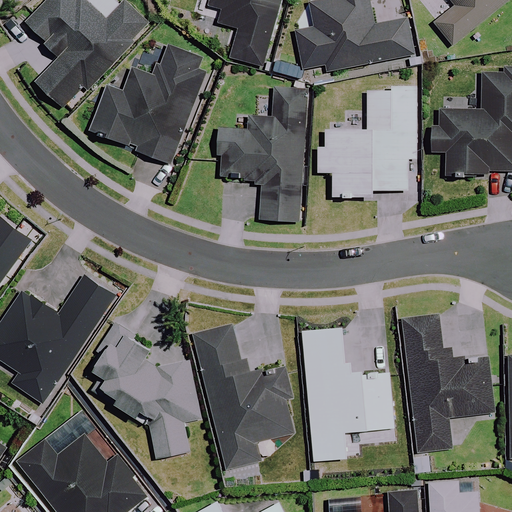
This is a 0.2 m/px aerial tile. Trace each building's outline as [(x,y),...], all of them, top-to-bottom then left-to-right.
[(81,0),(78,3),(75,0),(52,0),(29,24),(64,57),(40,83),(66,108),(85,87),(87,90),(148,26),(125,4),(107,22),(84,0),(81,0)] [(210,0),(210,5),(222,8),(217,26),(236,31),(229,59),(265,69),(283,0),(210,0)] [(375,26),(369,0),(333,0),(312,4),(317,29),(299,33),(306,70),(326,66),(327,72),(414,55),(407,20),(375,26)] [(451,0),(457,7),(436,24),(453,46),(511,0),(451,0)] [(212,65),(169,48),(157,79),(137,71),(128,94),(112,88),(95,132),(174,163),(212,65)] [(511,71),(484,71),(484,111),(443,111),(443,129),(433,129),(433,153),(448,153),(448,177),(466,177),(466,172),(511,172),(511,71)] [(309,88),(277,86),(275,119),(250,117),(249,130),(222,129),(219,178),(265,181),(262,220),(299,222),(309,88)] [(417,159),(418,88),(392,87),(392,92),(369,92),(369,131),(328,130),(327,147),(320,147),(320,174),(335,174),(335,198),(375,199),(375,191),(409,192),(410,159),(417,159)] [(0,286),(33,242),(2,220),(0,222),(0,286)] [(118,297),(87,277),(61,316),(26,292),(0,330),(0,361),(21,376),(15,386),(46,406),(118,297)] [(287,364),(276,316),(197,334),(228,470),(263,462),(258,443),(298,434),(284,374),(269,377),(267,369),(287,364)] [(450,348),(444,349),(441,316),(405,320),(416,418),(413,418),(419,474),(445,472),(443,451),(453,450),(450,418),(495,414),(489,355),(452,359),(450,348)] [(122,326),(92,367),(103,375),(94,388),(151,429),(158,460),(192,452),(185,423),(203,419),(189,363),(160,370),(146,360),(154,350),(122,326)] [(348,363),(345,329),(304,332),(314,462),(349,459),(347,433),(395,429),(391,373),(357,375),(356,362),(348,363)] [(108,465),(86,438),(60,458),(47,442),(21,463),(60,511),(134,511),(150,500),(117,458),(108,465)] [(430,489),(431,511),(480,511),(479,493),(461,494),(459,481),(429,484),(430,489)] [(420,511),(419,490),(391,492),(393,511),(420,511)] [(285,511),(281,503),(264,511),(224,511),(219,502),(201,511),(285,511)]
